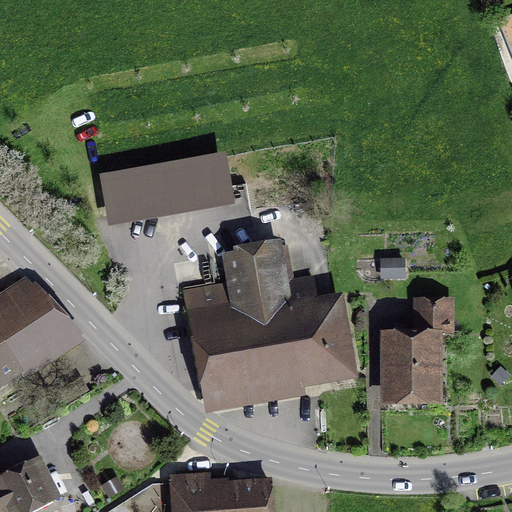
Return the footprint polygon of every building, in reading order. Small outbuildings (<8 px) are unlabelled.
[(113,219),(228,199),(221,159),(106,179),(113,219)] [(244,293),(199,300),(216,400),(361,376),(347,292),(294,301),(286,251),(238,259),(244,293)] [(0,395),(82,335),(34,290),(8,308),(0,297),(0,395)] [(424,335),(454,335),(454,300),(424,300),(424,335)] [(454,335),(424,335),(396,335),(396,402),(454,402),(454,335)] [(79,375),(53,390),(65,410),(90,394),(79,375)] [(41,451),(4,470),(11,484),(0,489),(0,511),(55,511),(69,505),(41,451)] [(264,511),(263,480),(186,485),(187,511),(264,511)]
